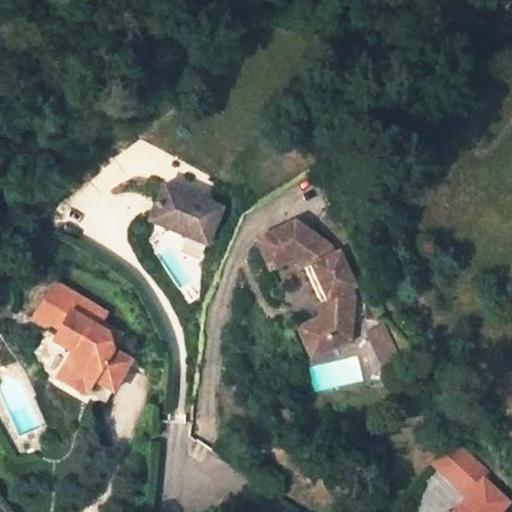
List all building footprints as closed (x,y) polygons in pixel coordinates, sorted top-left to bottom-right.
[(224,209),(167,184),(151,220),(209,245),(224,209)] [(330,245),(294,220),(255,240),(269,269),(291,258),(305,263),(325,303),(320,317),(298,327),(313,356),(352,337),(354,294),(350,286),(355,284),(339,250),(334,252),(330,245)] [(107,315),(56,283),(33,320),(44,326),(52,325),(60,329),(57,334),(69,342),(66,349),(73,353),(68,360),(71,370),(64,383),(85,396),(94,382),(113,393),(131,363),(112,351),(108,335),(99,329),(107,315)] [(386,330),(382,324),(367,332),(370,338),(386,330)] [(401,356),(386,330),(370,338),(384,365),(401,356)] [(68,360),(56,364),(49,377),(64,383),(71,370),(68,360)] [(105,408),(113,393),(94,382),(85,396),(105,408)] [(447,474),(468,452),(455,439),(434,462),(447,474)] [(447,474),(468,494),(483,478),(489,471),(468,452),(447,474)] [(468,494),(450,511),(502,511),(501,511),(509,502),(483,478),(468,494)]
